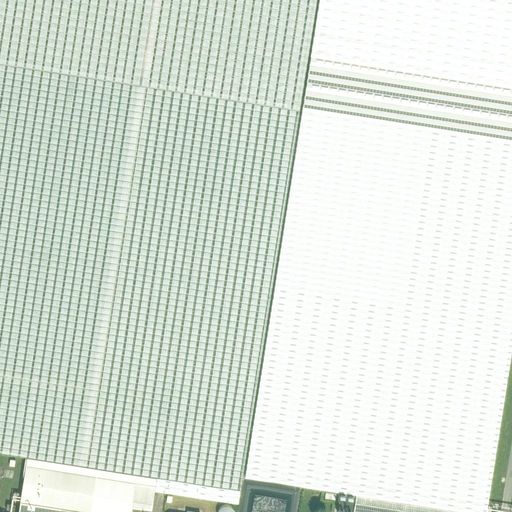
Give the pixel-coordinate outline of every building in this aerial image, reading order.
[(0,0),(0,450),(27,455),(157,475),(240,488),(299,108),(316,0),(0,0)] [(511,0),(319,0),(302,109),(282,235),(245,476),(356,493),(474,511),(485,511),(490,486),(511,345),(511,0)] [(240,488),(157,475),(27,455),(20,499),(21,499),(18,511),(130,511),(132,503),(152,506),(155,488),(238,501),(240,488)] [(347,511),(352,511),(355,494),(339,491),(336,510),(347,511)] [(474,511),(356,493),(354,507),(353,511),(474,511)]
